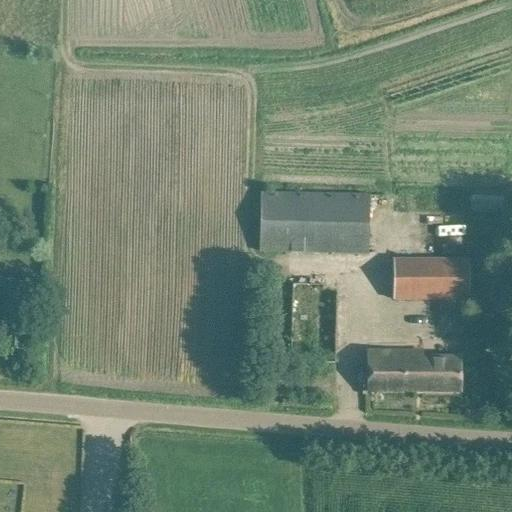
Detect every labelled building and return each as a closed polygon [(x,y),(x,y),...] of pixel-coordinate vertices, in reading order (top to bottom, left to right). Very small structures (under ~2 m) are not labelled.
[(368,255),(370,196),(260,193),(259,252),(368,255)] [(0,253),(29,279),(32,254),(0,250),(0,253)] [(469,300),(469,259),(392,259),(392,300),(469,300)] [(306,277),(306,288),(347,287),(346,268),(325,269),(325,276),(306,277)] [(460,392),(460,358),(421,358),(421,352),(367,352),(367,391),(460,392)] [(346,372),(348,358),(334,355),(332,370),(346,372)]
